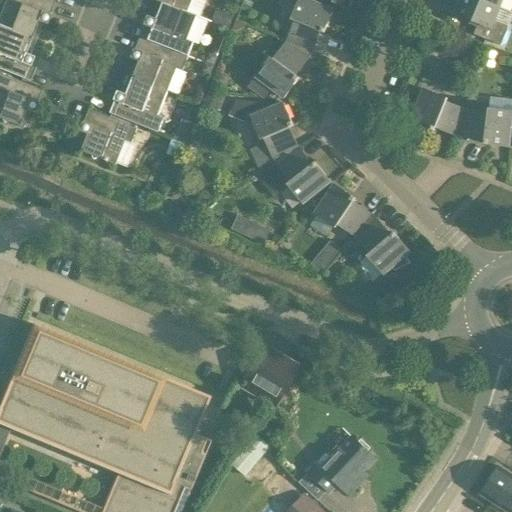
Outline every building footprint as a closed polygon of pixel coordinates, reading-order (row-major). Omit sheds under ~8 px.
[(3,0),(5,1),(0,12),(0,26),(34,40),(41,24),(44,25),(48,16),(47,15),(52,3),(43,0),(3,0)] [(198,45),(207,22),(153,0),(151,0),(157,2),(150,18),(147,16),(143,26),(144,26),(139,38),(187,57),(193,43),(198,45)] [(153,0),(207,22),(207,21),(198,17),(204,0),(153,0)] [(286,42),(285,42),(310,56),(312,52),(320,33),(323,34),(332,11),(305,0),(298,0),(290,21),(293,22),(286,42)] [(350,0),(321,0),(347,10),(350,0)] [(499,8),(478,0),(458,0),(453,15),(477,25),(472,36),(499,47),(507,27),(493,22),(499,8)] [(478,0),(499,8),(501,0),(478,0)] [(34,40),(0,26),(0,70),(22,79),(27,67),(28,67),(32,58),(28,56),(34,40)] [(182,71),(187,57),(139,38),(135,50),(133,50),(130,59),(133,61),(127,77),(166,93),(175,69),(182,71)] [(308,60),(310,56),(285,42),(285,43),(272,60),(269,58),(247,87),(263,99),(270,89),(283,99),(298,79),(295,77),(308,60)] [(35,103),(39,91),(0,75),(0,120),(2,124),(6,122),(22,128),(28,112),(32,113),(36,103),(35,103)] [(157,116),(166,93),(127,77),(120,93),(117,92),(113,102),(114,102),(109,114),(157,133),(163,119),(157,116)] [(458,138),(465,111),(445,103),(446,99),(423,90),(419,100),(415,99),(404,113),(412,117),(409,123),(433,132),(434,129),(454,137),(458,138)] [(273,163),(298,148),(289,128),(292,127),(282,104),(264,112),(259,102),(235,99),(231,109),(229,108),(227,114),(243,120),(250,118),(260,141),(263,139),(271,159),(273,163)] [(136,129),(88,110),(83,123),(82,122),(78,132),(82,133),(75,150),(91,156),(93,160),(97,159),(115,166),(124,141),(130,144),(136,129)] [(465,111),(458,138),(462,139),(483,142),(483,145),(508,148),(511,113),(511,112),(487,110),(487,113),(465,111)] [(273,197),(287,186),(302,205),(329,183),(314,163),(311,165),(298,149),(298,148),(273,163),(255,174),(273,197)] [(354,238),(373,217),(370,214),(352,202),(354,199),(333,185),(313,215),(334,229),(336,226),(354,238)] [(235,213),(228,228),(261,244),(268,229),(235,213)] [(376,220),(373,217),(354,238),(368,255),(366,257),(381,275),(372,283),(385,298),(413,273),(407,266),(410,264),(404,257),(409,253),(393,234),(390,236),(376,220)] [(328,239),(308,262),(318,271),(339,249),(328,239)] [(207,397),(31,324),(0,399),(0,425),(116,474),(99,511),(179,511),(209,441),(192,434),(207,397)] [(262,347),(238,387),(272,408),(296,368),(262,347)] [(242,477),(269,446),(253,432),(226,463),(242,477)] [(323,458),(314,467),(305,476),(327,497),(335,489),(346,499),(365,479),(361,475),(372,463),(349,441),(328,464),(323,458)] [(511,511),(511,477),(498,468),(480,496),(505,511),(511,511)] [(308,511),(300,503),(290,511),(308,511)]
